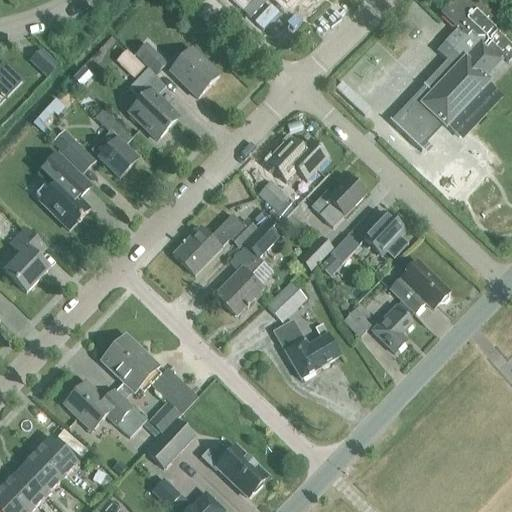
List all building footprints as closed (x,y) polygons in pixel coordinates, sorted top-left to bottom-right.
[(395,124),(391,120),(390,121),(422,152),(423,151),(419,146),(441,123),(447,128),(449,126),(455,132),(460,137),(501,95),(496,90),(489,83),(491,82),(486,77),(502,61),(501,60),(503,57),(509,63),(511,59),(511,37),(499,25),(502,22),(478,0),(457,0),(444,14),(459,28),(438,50),(448,60),(424,86),(428,90),(395,124)] [(147,49),(136,60),(145,70),(148,73),(154,78),(166,67),(147,49)] [(46,81),(59,67),(41,50),(28,63),(46,81)] [(145,70),(127,52),(116,64),(134,81),(145,70)] [(219,79),(191,52),(169,75),(197,101),(219,79)] [(0,92),(16,76),(3,63),(0,66),(0,92)] [(83,70),(73,80),(82,88),(91,78),(83,70)] [(148,73),(129,92),(141,104),(129,116),(157,143),(178,120),(156,99),(165,89),(154,78),(148,73)] [(370,110),(342,83),(335,91),(364,118),(370,110)] [(115,142),(97,160),(119,181),(138,162),(123,148),(131,141),(104,114),(96,122),(115,142)] [(43,125),(37,120),(32,125),(47,139),(52,133),(43,125)] [(297,174),(307,183),(329,161),(310,142),(287,166),(288,167),(278,176),(287,185),(297,174)] [(87,166),(70,149),(63,155),(80,172),(87,166)] [(36,177),(51,191),(39,204),(69,233),(90,212),(79,201),(91,190),(79,178),(57,157),(36,177)] [(366,197),(348,179),(331,197),(327,193),(311,210),(333,231),(366,197)] [(269,185),(258,197),(276,213),(287,201),(269,185)] [(280,212),(272,221),(279,227),(287,218),(280,212)] [(270,220),(263,213),(254,222),(260,229),(270,220)] [(385,215),(361,240),(381,259),(385,255),(393,262),(408,247),(400,239),(405,234),(385,215)] [(173,257),(194,278),(221,251),(220,251),(230,241),(238,250),(256,233),(246,223),(241,227),(232,217),(209,240),(199,230),(173,257)] [(214,298),(236,319),(262,292),(248,278),(261,265),(258,262),(281,237),(267,223),(243,247),(245,250),(230,265),(238,273),(214,298)] [(20,258),(4,274),(26,295),(48,272),(34,259),(43,251),(24,232),(9,248),(20,258)] [(350,238),(331,257),(337,263),(341,267),(360,248),(350,238)] [(332,252),(320,240),(300,260),(311,272),(332,252)] [(282,254),(287,251),(283,243),(277,246),(282,254)] [(320,269),(326,275),(337,263),(331,257),(320,269)] [(401,303),(413,315),(415,317),(426,305),(433,312),(440,306),(442,306),(448,300),(448,298),(450,295),(417,263),(389,291),(401,303)] [(266,310),(281,325),(306,302),(291,286),(266,310)] [(413,315),(401,303),(396,309),(396,308),(371,334),(394,356),(407,343),(401,337),(413,325),(408,320),(413,315)] [(369,318),(359,308),(342,325),(359,342),(370,330),(364,324),(369,318)] [(300,382),(340,358),(322,328),(315,332),(320,341),(307,349),(297,333),(291,322),(272,333),(278,344),(300,382)] [(132,393),(156,368),(127,341),(103,365),(124,384),(132,393)] [(167,374),(152,390),(180,417),(195,401),(167,374)] [(124,384),(115,393),(124,402),(132,393),(124,384)] [(64,407),(91,432),(106,417),(129,439),(145,422),(124,402),(115,393),(113,391),(103,401),(85,385),(64,407)] [(150,425),(162,436),(180,417),(168,406),(150,425)] [(162,439),(179,455),(194,439),(178,423),(162,439)] [(146,427),(138,436),(148,445),(156,437),(146,427)] [(50,439),(34,456),(61,482),(78,465),(50,439)] [(179,455),(162,439),(149,453),(166,470),(179,455)] [(266,479),(235,450),(226,460),(213,447),(201,460),(215,473),(217,471),(247,499),(266,479)] [(34,456),(18,472),(46,499),(61,482),(34,456)] [(119,463),(112,470),(119,477),(126,470),(119,463)] [(18,472),(2,489),(26,511),(33,511),(46,499),(18,472)] [(100,487),(108,491),(113,482),(105,478),(100,487)] [(222,511),(205,495),(191,510),(162,482),(150,495),(167,511),(222,511)] [(26,511),(2,489),(0,491),(0,511),(26,511)] [(73,511),(85,511),(89,509),(81,502),(73,511)]
